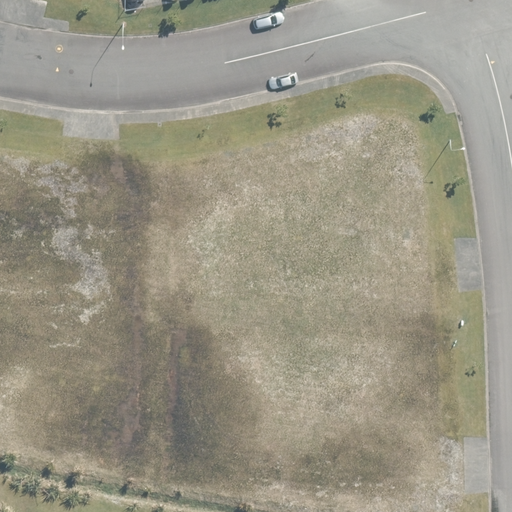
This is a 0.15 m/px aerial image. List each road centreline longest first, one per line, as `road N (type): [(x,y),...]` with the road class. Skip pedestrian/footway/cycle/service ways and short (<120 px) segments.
road 1 (unclassified): [(0,56),(105,70),(225,63),(475,0)]
road 2 (unclassified): [(511,251),(475,0)]
